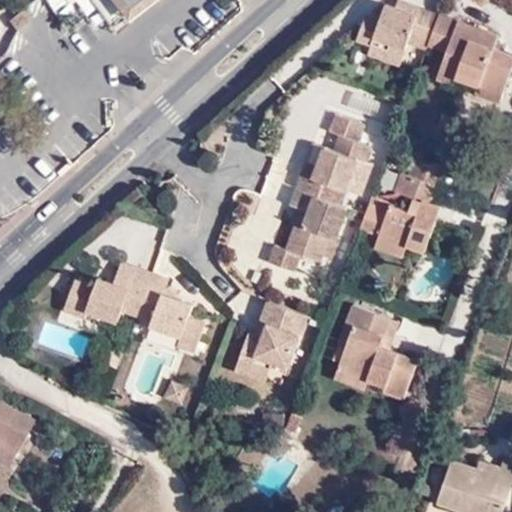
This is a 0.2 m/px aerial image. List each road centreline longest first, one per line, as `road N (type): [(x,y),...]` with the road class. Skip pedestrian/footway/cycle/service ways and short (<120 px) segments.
road 1 (secondary): [(44,252),(323,0)]
road 2 (secondary): [(279,0),(22,234)]
